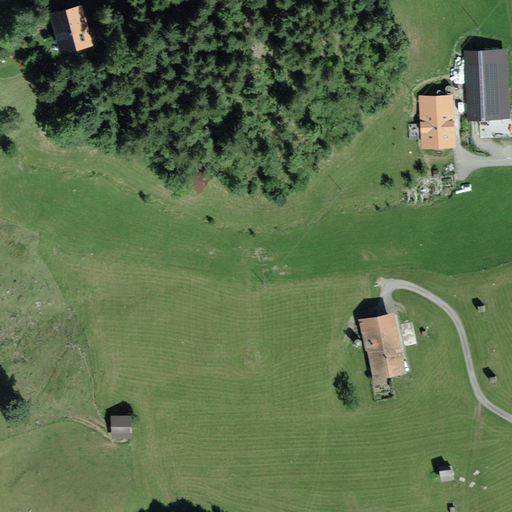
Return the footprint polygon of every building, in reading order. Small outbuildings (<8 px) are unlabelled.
[(55,11),(64,47),(87,41),(78,6),(55,11)] [(507,115),(504,51),(466,53),(470,117),(507,115)] [(450,140),(448,98),(439,99),(439,93),(429,93),(429,99),(422,100),(423,116),(425,116),(427,141),(450,140)] [(197,164),(186,179),(199,188),(210,173),(197,164)] [(377,372),(401,367),(390,316),(361,322),(366,347),(372,346),(377,372)] [(115,416),(115,434),(129,433),(129,415),(115,416)] [(441,470),(442,479),(453,477),(452,468),(441,470)]
